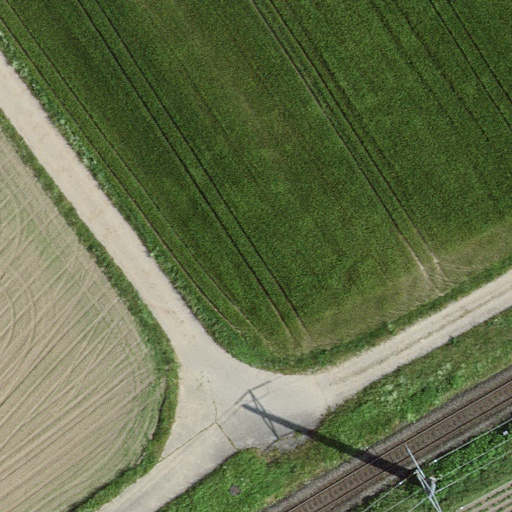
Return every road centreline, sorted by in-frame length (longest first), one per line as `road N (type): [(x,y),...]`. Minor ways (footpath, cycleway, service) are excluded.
road 1 (track): [(128,511),(253,418),(511,280)]
road 2 (track): [(0,74),(253,418)]
